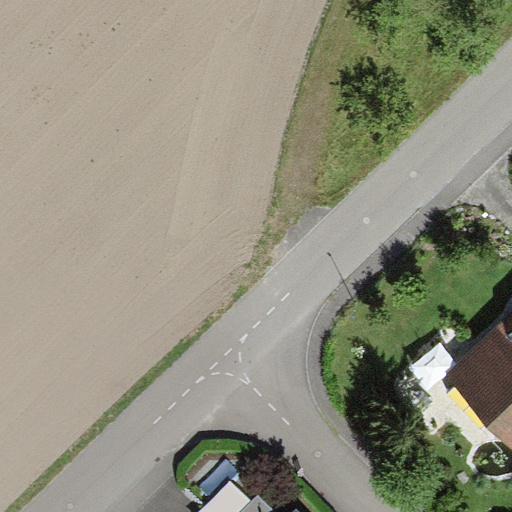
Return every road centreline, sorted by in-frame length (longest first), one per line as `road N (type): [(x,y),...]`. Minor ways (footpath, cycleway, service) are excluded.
road 1 (residential): [(511,90),(236,355)]
road 2 (residential): [(236,355),(74,511)]
road 3 (residential): [(374,511),(236,355)]
